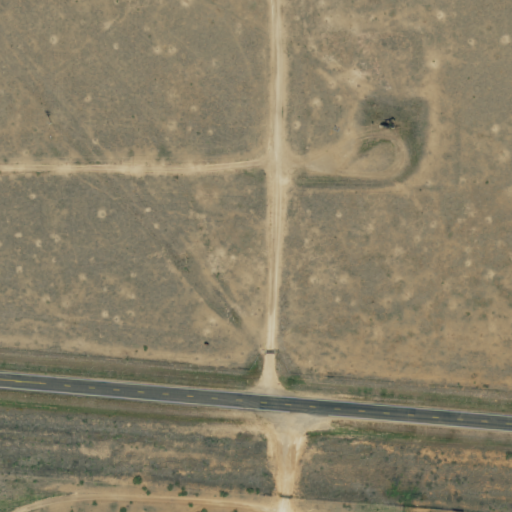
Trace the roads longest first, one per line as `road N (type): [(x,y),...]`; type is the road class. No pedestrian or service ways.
road 1 (secondary): [(511,419),(0,379)]
road 2 (residential): [(0,34),(152,222),(299,370),(281,403)]
